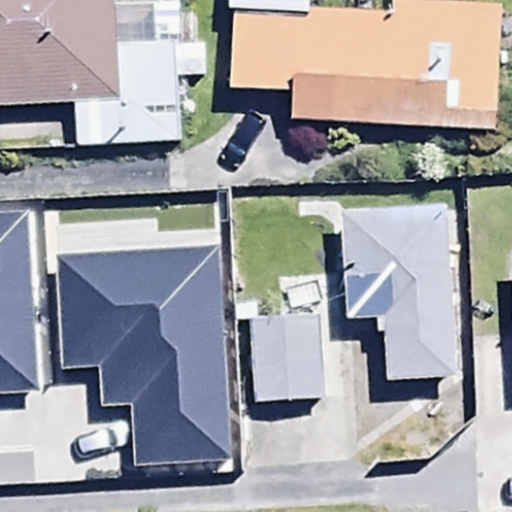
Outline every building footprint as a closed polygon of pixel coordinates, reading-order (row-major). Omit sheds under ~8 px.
[(0,0),(0,108),(68,107),(69,146),(174,144),(173,80),(201,80),(201,42),(176,43),(175,3),(109,4),(108,0),(0,0)] [(287,93),(285,117),(490,134),(500,6),(443,2),(442,0),(383,0),(382,10),(303,4),(303,0),(221,0),(221,11),(227,12),(221,87),(287,93)] [(241,186),(241,224),(292,224),(293,187),(241,186)] [(65,196),(68,299),(156,297),(154,247),(208,246),(206,193),(65,196)] [(382,380),(454,377),(446,205),(337,210),(343,320),(379,318),(382,380)] [(511,264),(502,265),(509,394),(511,393),(511,264)] [(248,318),(248,401),(320,401),(320,318),(248,318)] [(61,396),(2,397),(3,438),(62,437),(61,396)]
